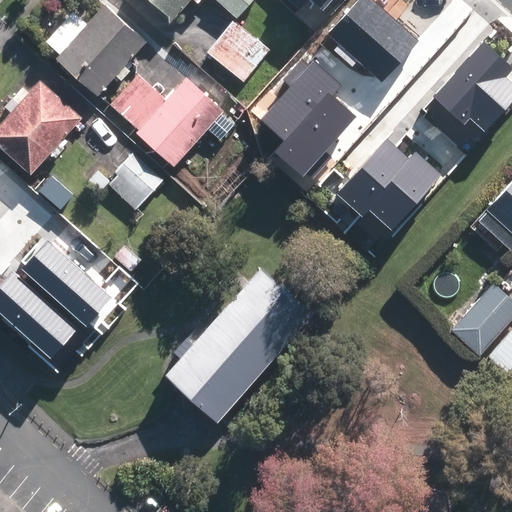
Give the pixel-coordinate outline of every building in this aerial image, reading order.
[(148,38),(106,0),(105,0),(58,53),(99,91),(148,38)] [(220,0),(239,16),(253,0),(145,0),(172,22),(190,0),(198,0),(200,2),(201,0),(220,0)] [(287,0),(300,11),(309,0),(311,0),(324,12),(334,0),(287,0)] [(420,38),(378,0),(357,0),(329,31),(342,42),(337,47),(354,63),(359,58),(383,79),(420,38)] [(272,48),(235,18),(208,50),(245,81),(272,48)] [(485,38),(433,96),(462,122),(467,117),(484,132),(511,101),(511,74),(505,68),(511,61),(485,38)] [(312,59),(262,115),(282,133),(274,142),(307,171),(359,113),(335,91),(341,85),(312,59)] [(138,126),(166,96),(138,72),(111,102),(138,126)] [(225,106),(188,73),(138,128),(175,161),(225,106)] [(84,113),(41,75),(0,120),(0,139),(33,169),(84,113)] [(366,208),(389,229),(442,171),(415,147),(409,153),(388,133),(335,192),(360,215),(366,208)] [(133,150),(115,170),(119,173),(109,184),(137,209),(164,177),(133,150)] [(511,176),(487,205),(511,227),(511,176)] [(47,236),(22,263),(87,321),(111,293),(47,236)] [(208,330),(167,375),(219,422),(317,314),(265,267),(208,330)] [(16,268),(0,285),(0,307),(55,356),(81,326),(16,268)] [(511,313),(511,295),(495,280),(453,326),(478,350),(511,313)] [(511,327),(489,354),(511,374),(511,327)]
